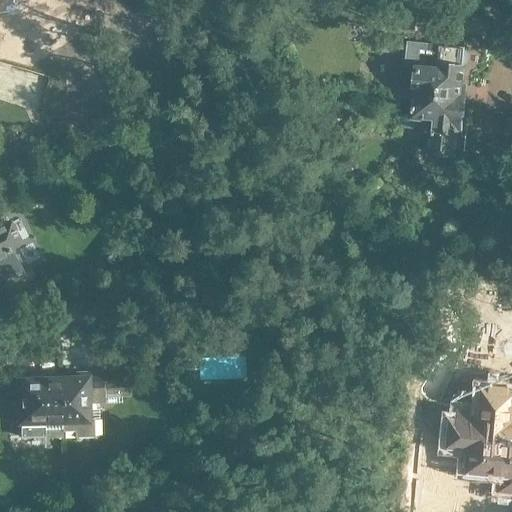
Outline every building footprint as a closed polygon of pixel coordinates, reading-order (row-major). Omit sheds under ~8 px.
[(399,15),(397,32),(414,34),(416,17),(399,15)] [(411,95),(464,100),(465,84),(460,83),(462,62),(464,62),(467,60),(468,52),(465,50),(463,49),(463,47),(409,42),(407,64),(404,64),(399,66),(396,69),(396,78),(397,83),(401,85),(412,86),(411,95)] [(464,100),(411,95),(409,115),(398,114),(397,127),(414,128),(415,119),(427,120),(427,117),(433,118),(432,129),(428,129),(426,150),(454,152),(456,131),(461,131),(464,100)] [(10,222),(0,227),(0,287),(0,286),(0,285),(23,274),(10,250),(11,250),(9,246),(20,241),(10,222)] [(481,356),(505,357),(507,337),(511,337),(511,317),(485,316),(481,356)] [(64,377),(67,430),(75,430),(75,436),(94,436),(94,417),(91,417),(90,402),(105,402),(104,396),(130,396),(130,386),(129,386),(128,373),(128,370),(74,371),(74,377),(64,377)] [(67,430),(64,377),(17,379),(19,436),(20,436),(20,437),(43,437),(43,438),(62,437),(62,431),(63,431),(62,430),(67,430)] [(481,425),(452,422),(449,450),(475,452),(475,465),(476,466),(476,476),(504,479),(502,494),(511,495),(511,392),(509,392),(509,390),(490,389),(483,390),(481,425)]
